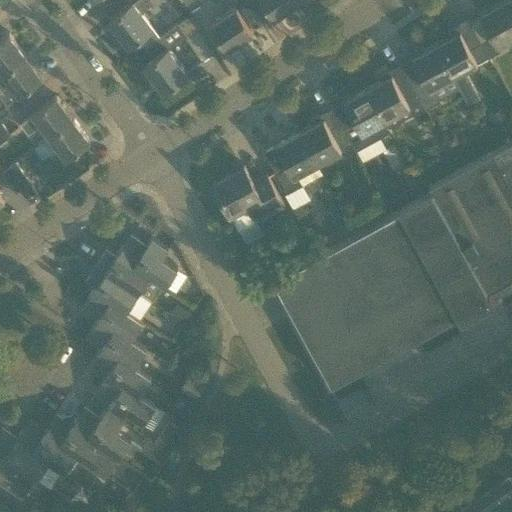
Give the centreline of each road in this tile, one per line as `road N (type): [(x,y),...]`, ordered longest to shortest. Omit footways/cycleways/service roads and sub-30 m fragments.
road 1 (unclassified): [(511,346),(353,433),(311,436),(151,157)]
road 2 (residential): [(151,157),(382,2)]
road 3 (residential): [(151,157),(34,0)]
road 4 (residential): [(0,256),(151,157)]
